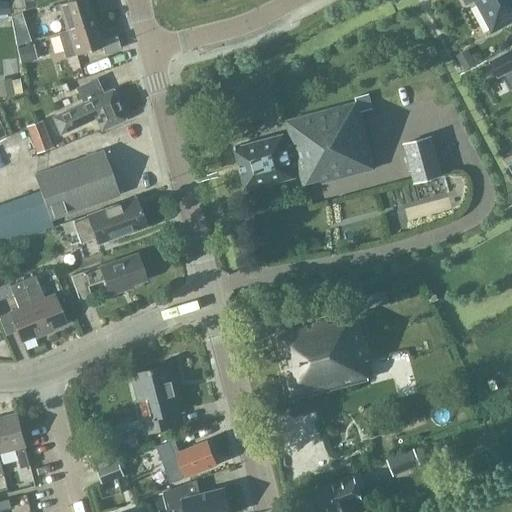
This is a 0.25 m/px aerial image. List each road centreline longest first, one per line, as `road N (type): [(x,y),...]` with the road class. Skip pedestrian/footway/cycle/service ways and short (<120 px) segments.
road 1 (tertiary): [(211,295),(150,50)]
road 2 (tertiary): [(266,511),(211,295)]
road 3 (tertiary): [(45,377),(211,295)]
road 4 (residential): [(300,0),(206,39),(150,50)]
road 5 (residential): [(81,511),(45,377)]
